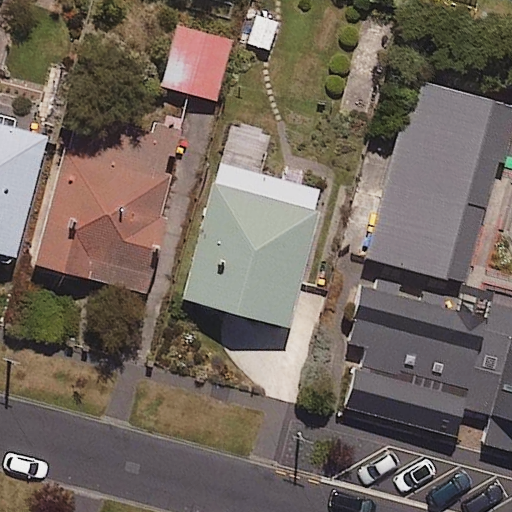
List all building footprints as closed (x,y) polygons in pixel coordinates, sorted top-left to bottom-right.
[(221,94),(239,30),(180,13),(162,77),(221,94)] [(511,128),(511,111),(415,84),(365,259),(472,290),(489,229),(483,227),(511,128)] [(61,128),(0,109),(0,245),(23,253),(61,128)] [(180,145),(76,115),(34,265),(145,297),(166,223),(159,221),(180,145)] [(331,203),(220,170),(185,285),(296,318),(331,203)] [(468,415),(491,322),(358,289),(329,406),(462,439),(468,415)] [(491,322),(468,415),(492,421),(486,449),(511,455),(511,314),(494,310),(491,322)]
